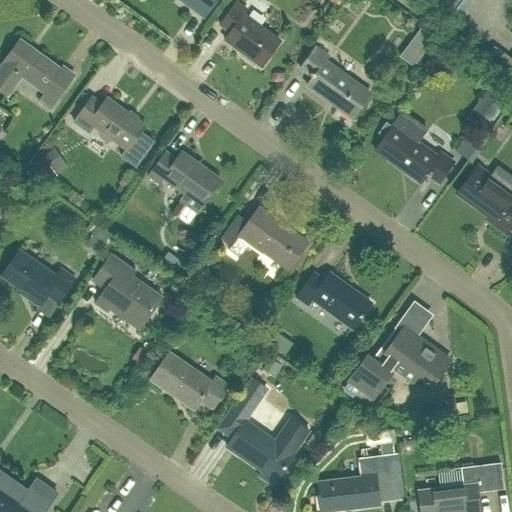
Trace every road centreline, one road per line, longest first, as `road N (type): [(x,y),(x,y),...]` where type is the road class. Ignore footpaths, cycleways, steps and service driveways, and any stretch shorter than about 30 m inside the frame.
road 1 (residential): [(511,352),(501,316),(295,159),(65,0)]
road 2 (residential): [(0,357),(226,511)]
